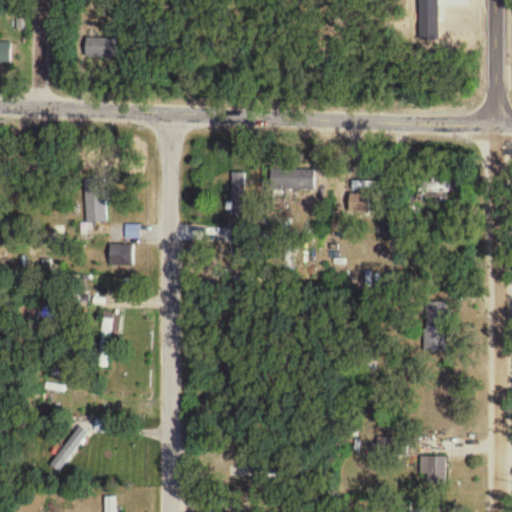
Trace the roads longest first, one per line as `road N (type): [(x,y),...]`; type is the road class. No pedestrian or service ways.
road 1 (tertiary): [(0,108),(501,125)]
road 2 (residential): [(178,113),(176,511)]
road 3 (residential): [(503,511),(501,125)]
road 4 (tertiary): [(501,125),(499,0)]
